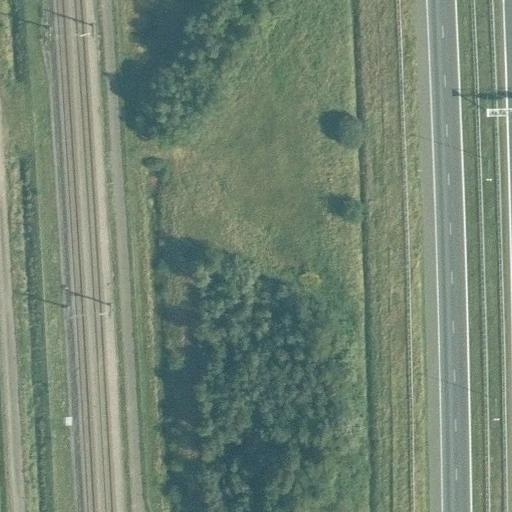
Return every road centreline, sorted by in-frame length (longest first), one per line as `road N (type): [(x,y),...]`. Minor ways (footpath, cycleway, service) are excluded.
road 1 (motorway): [(439,0),(456,511)]
road 2 (track): [(15,511),(0,260)]
